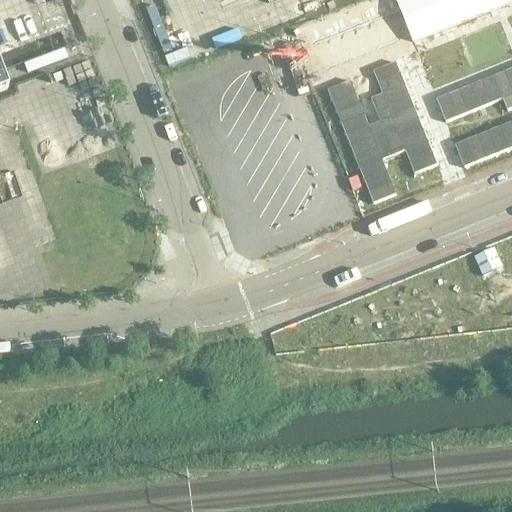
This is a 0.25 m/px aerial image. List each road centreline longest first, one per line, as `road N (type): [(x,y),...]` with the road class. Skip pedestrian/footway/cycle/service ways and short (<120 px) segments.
road 1 (unclassified): [(230,303),(108,0)]
road 2 (unclassified): [(230,303),(353,270),(511,203)]
road 3 (unclassified): [(230,303),(0,337)]
